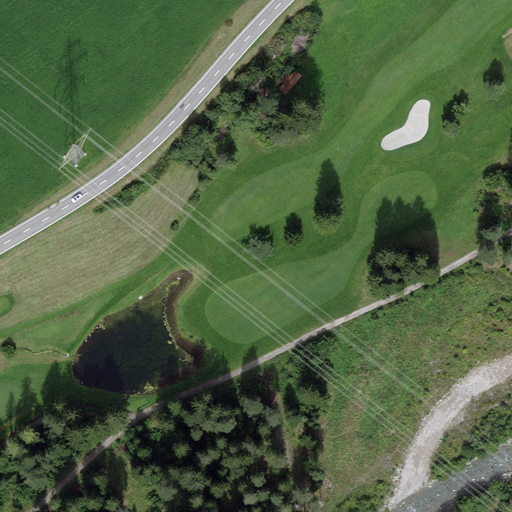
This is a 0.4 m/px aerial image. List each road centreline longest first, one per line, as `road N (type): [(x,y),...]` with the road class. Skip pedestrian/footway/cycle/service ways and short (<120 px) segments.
road 1 (track): [(511,232),(408,292),(144,419),(41,511)]
road 2 (secondary): [(0,245),(138,153),(283,0)]
